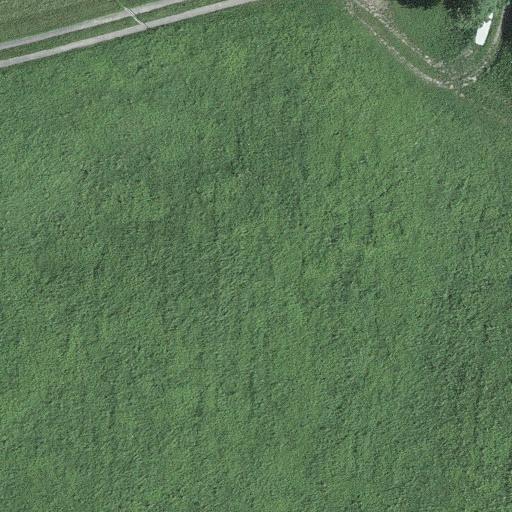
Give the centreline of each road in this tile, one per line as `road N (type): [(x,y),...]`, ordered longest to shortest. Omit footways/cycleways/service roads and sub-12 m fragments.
road 1 (track): [(0,54),(212,0)]
road 2 (track): [(383,0),(436,52),(460,62),(483,53),(505,0)]
